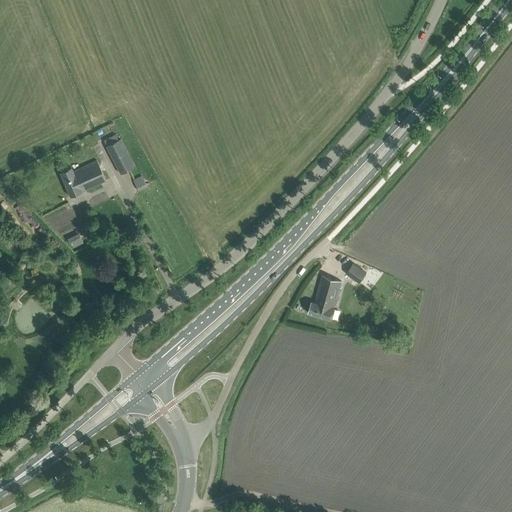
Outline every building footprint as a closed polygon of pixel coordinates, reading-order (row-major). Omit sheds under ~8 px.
[(113,135),(103,139),(105,143),(115,139),(113,135)] [(107,145),(120,173),(135,166),(121,138),(107,145)] [(70,196),(106,180),(97,160),(73,171),(71,167),(60,173),(70,196)] [(133,180),(138,190),(147,186),(142,176),(133,180)] [(68,236),(72,247),(82,244),(78,233),(68,236)] [(360,282),(367,272),(353,263),(346,272),(360,282)] [(334,306),(341,280),(322,275),(315,302),(312,301),(308,313),(332,319),(335,307),(334,306)]
